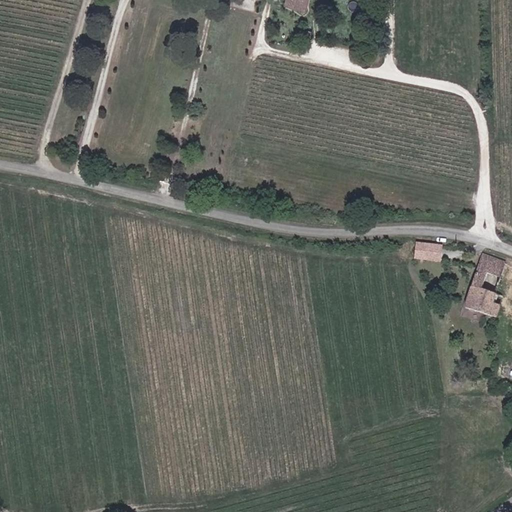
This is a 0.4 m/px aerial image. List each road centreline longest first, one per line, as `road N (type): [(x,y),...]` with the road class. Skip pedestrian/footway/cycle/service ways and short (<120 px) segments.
road 1 (unclassified): [(0,163),(308,231),(441,231),(511,249)]
road 2 (unknown): [(387,83),(433,92),(456,111),(461,234)]
